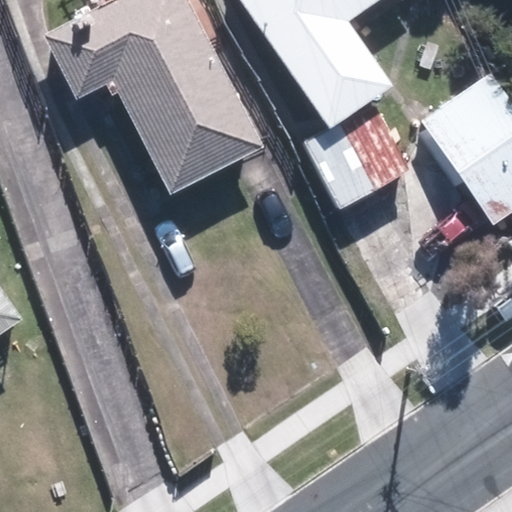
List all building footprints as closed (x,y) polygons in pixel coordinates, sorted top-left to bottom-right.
[(82,91),(117,72),(177,185),(268,138),(195,0),(98,0),(48,26),(82,91)] [(371,0),(248,0),(332,117),(396,71),(354,13),(371,0)] [(511,206),(511,97),(494,72),(427,118),(497,217),(511,206)] [(307,143),(339,199),(412,158),(380,102),(307,143)] [(0,327),(28,309),(0,268),(0,327)]
